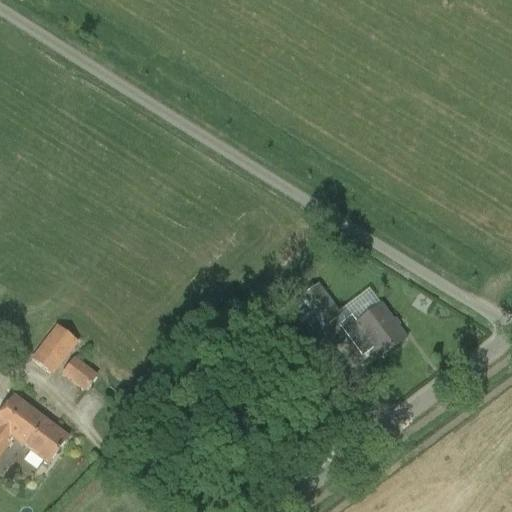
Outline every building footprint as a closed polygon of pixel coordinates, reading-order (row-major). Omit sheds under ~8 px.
[(340,317),(318,284),(297,298),(319,331),(340,317)] [(380,359),(405,340),(381,306),(356,325),(351,318),(339,327),(353,346),(364,338),(380,359)] [(74,353),(52,335),(34,356),(56,374),(74,353)] [(97,376),(74,358),(61,375),(84,393),(97,376)] [(0,412),(0,457),(13,441),(48,467),(69,439),(12,397),(0,412)]
